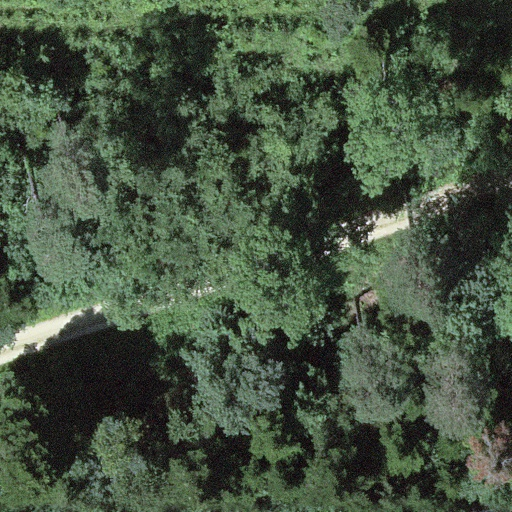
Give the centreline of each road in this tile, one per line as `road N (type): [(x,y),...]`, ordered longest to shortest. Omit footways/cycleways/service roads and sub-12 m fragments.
road 1 (track): [(511,173),(0,348)]
road 2 (track): [(352,0),(0,16)]
